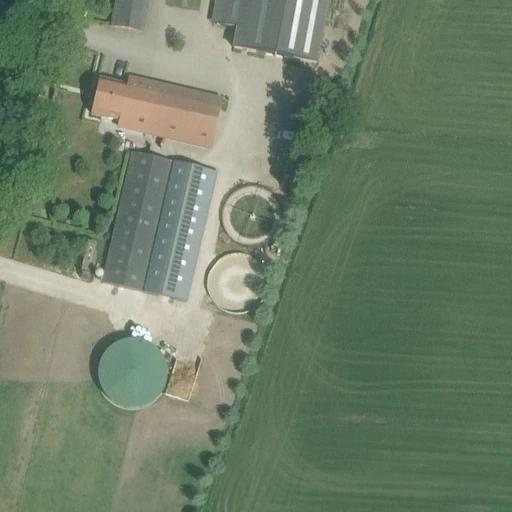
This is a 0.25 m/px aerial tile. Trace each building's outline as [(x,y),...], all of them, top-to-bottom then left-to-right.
[(149,0),(115,0),(111,27),(144,33),(149,0)] [(316,66),(328,0),(221,0),(216,26),(237,30),(234,50),(316,66)] [(210,150),(221,103),(156,88),(157,85),(128,78),(127,86),(99,80),(91,115),(119,122),(117,128),(210,150)] [(215,173),(133,154),(102,284),(182,304),(215,173)] [(156,405),(154,343),(97,345),(99,407),(156,405)]
